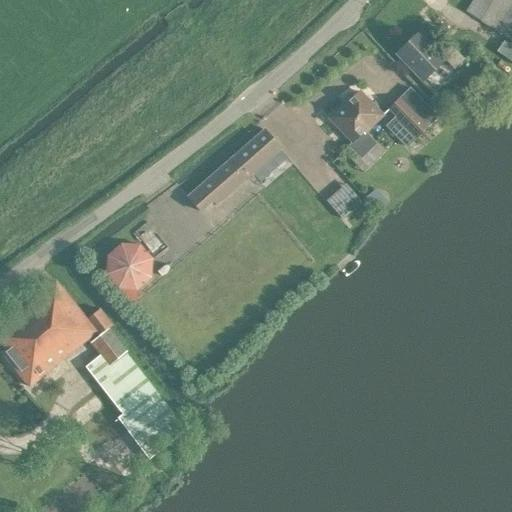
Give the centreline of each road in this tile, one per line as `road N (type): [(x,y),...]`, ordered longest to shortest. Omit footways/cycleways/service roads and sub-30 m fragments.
road 1 (unclassified): [(0,284),(141,186),(358,0)]
road 2 (track): [(165,0),(254,94)]
